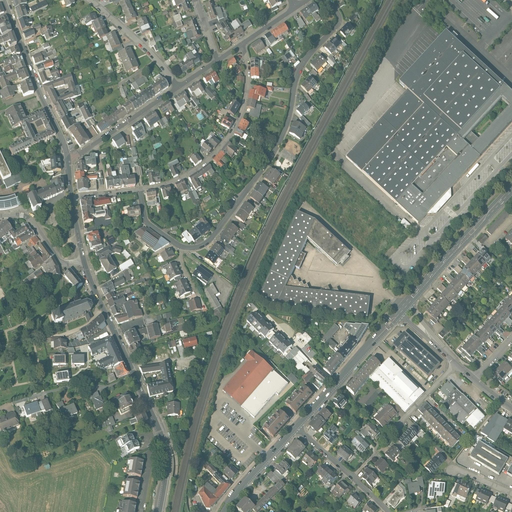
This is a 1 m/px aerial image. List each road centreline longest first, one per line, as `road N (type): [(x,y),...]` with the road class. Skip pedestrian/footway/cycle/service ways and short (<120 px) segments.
road 1 (residential): [(139,189),(147,223),(182,247),(209,241),(274,151),(307,55),(339,22),(328,0)]
road 2 (secondary): [(83,259),(158,431),(165,471),(159,511)]
road 3 (residential): [(139,189),(198,168),(230,134),(246,91),(242,43)]
road 4 (secondary): [(4,0),(66,161)]
road 5 (secondary): [(402,308),(511,188)]
road 6 (secondary): [(296,426),(402,308)]
road 7 (residential): [(66,161),(177,86)]
road 8 (residential): [(296,426),(388,511)]
road 9 (residential): [(90,0),(177,86)]
